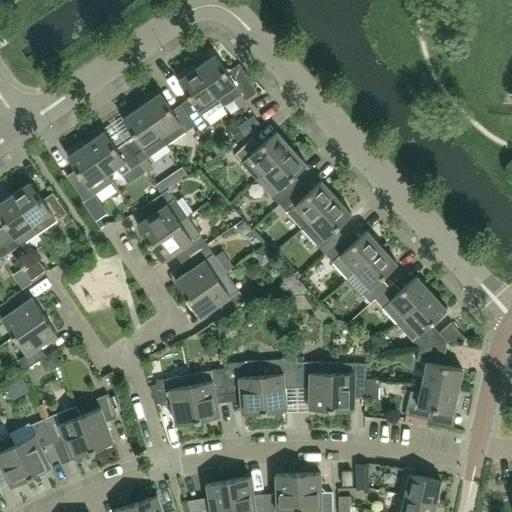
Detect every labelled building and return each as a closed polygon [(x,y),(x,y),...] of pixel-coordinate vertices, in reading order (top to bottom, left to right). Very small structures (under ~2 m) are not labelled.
[(255,93),(251,86),(236,65),(227,72),(215,55),(196,67),(223,105),(241,93),(246,100),(255,93)] [(205,117),(223,105),(196,67),(178,80),(190,98),(181,104),(195,125),(200,131),(210,124),(205,117)] [(168,144),(186,131),(195,125),(181,104),(172,110),(160,93),(141,106),(168,144)] [(147,158),(168,144),(141,106),(123,118),(135,136),(126,142),(140,163),(147,158)] [(260,126),(252,115),(237,126),(244,137),(260,126)] [(237,126),(230,130),(238,141),(244,137),(237,126)] [(135,166),(140,163),(126,142),(116,148),(104,131),(86,144),(106,174),(115,168),(123,175),(135,166)] [(257,179),(291,147),(276,131),(260,145),(253,137),(234,154),(242,162),(257,179)] [(106,174),(86,144),(67,156),(79,174),(70,180),(84,201),(94,195),(88,186),(106,174)] [(290,178),(306,164),(291,147),(257,179),(279,204),(298,187),(290,178)] [(147,158),(140,163),(145,171),(153,165),(147,158)] [(140,163),(135,166),(141,174),(146,171),(145,171),(140,163)] [(164,178),(156,184),(162,192),(170,187),(164,178)] [(336,197),(321,181),(305,195),(298,187),(279,204),(302,228),(336,197)] [(67,213),(52,192),(42,199),(30,182),(12,195),(38,233),(67,213)] [(149,243),(188,216),(169,189),(148,203),(154,212),(137,224),(149,243)] [(38,233),(12,195),(0,202),(0,217),(5,225),(0,228),(0,236),(10,252),(38,233)] [(343,236),(336,228),(351,214),(336,197),(302,228),(325,253),(343,236)] [(207,244),(200,235),(188,216),(149,243),(162,261),(180,249),(186,258),(207,244)] [(251,230),(245,221),(236,227),(240,233),(245,234),(251,230)] [(355,271),(382,247),(366,230),(351,244),(343,236),(325,253),(347,278),(355,271)] [(1,259),(10,252),(0,236),(0,266),(4,264),(1,259)] [(226,272),(213,254),(207,244),(186,258),(192,268),(175,280),(188,298),(226,272)] [(388,286),(381,278),(397,263),(382,247),(355,271),(370,288),(362,294),(370,303),(374,299),(388,286)] [(224,314),(245,300),(226,272),(188,298),(200,317),(218,305),(224,314)] [(26,274),(17,280),(22,288),(31,282),(26,274)] [(404,317),(431,292),(416,276),(400,290),(393,282),(388,286),(374,299),(382,307),(397,324),(400,320),(404,317)] [(446,309),(431,292),(404,317),(400,320),(397,324),(419,348),(447,341),(438,332),(431,323),(446,309)] [(14,336),(44,315),(31,297),(14,309),(7,300),(0,304),(0,318),(2,318),(14,336)] [(39,346),(57,334),(44,315),(14,336),(27,354),(18,360),(25,370),(41,359),(46,355),(39,346)] [(451,321),(438,332),(447,341),(466,337),(451,321)] [(462,369),(442,364),(447,341),(419,348),(417,360),(427,362),(422,383),(458,391),(462,369)] [(46,355),(41,359),(44,364),(51,368),(60,364),(54,350),(46,355)] [(296,358),(283,359),(224,363),(224,368),(225,368),(228,393),(240,391),(242,412),(286,409),(285,388),(297,387),(296,362),(296,358)] [(331,409),(332,362),(310,362),(296,362),(297,387),(309,387),(309,408),(331,409)] [(365,388),(366,363),(332,362),(331,409),(354,409),(354,388),(365,388)] [(220,416),(216,395),(228,393),(225,368),(224,368),(210,370),(189,374),(197,420),(220,416)] [(197,420),(189,374),(156,380),(160,405),(172,403),(175,424),(197,420)] [(453,413),(458,391),(422,383),(420,393),(410,391),(405,414),(430,419),(432,408),(453,413)] [(50,385),(39,393),(48,405),(59,397),(50,385)] [(113,442),(106,422),(117,418),(108,394),(97,398),(100,408),(80,415),(92,449),(113,442)] [(92,449),(80,415),(76,405),(49,416),(43,419),(53,442),(64,437),(71,457),(92,449)] [(46,409),(40,412),(43,419),(49,416),(46,409)] [(51,466),(42,447),(53,442),(43,419),(30,425),(34,434),(15,444),(31,476),(51,466)] [(31,476),(15,444),(9,433),(0,438),(0,468),(1,467),(11,486),(31,476)] [(367,488),(366,467),(364,467),(364,463),(356,463),(357,489),(367,488)] [(436,502),(441,480),(415,474),(416,468),(403,466),(398,494),(436,502)] [(352,485),(352,470),(342,471),(342,485),(352,485)] [(321,492),(320,472),(298,473),(299,509),(321,509),(321,511),(332,511),(332,491),(321,492)] [(299,509),(298,473),(275,474),(276,493),(265,494),(266,511),(276,511),(277,510),(299,509)] [(266,511),(265,494),(254,495),(250,476),(228,480),(233,511),(266,511)] [(233,511),(228,480),(206,483),(209,498),(188,502),(190,511),(233,511)] [(434,511),(436,502),(398,494),(393,511),(434,511)] [(174,511),(174,510),(168,511),(162,511),(157,495),(136,502),(139,511),(174,511)] [(339,497),(339,506),(350,506),(350,496),(339,497)] [(139,511),(136,502),(115,509),(115,511),(139,511)]
